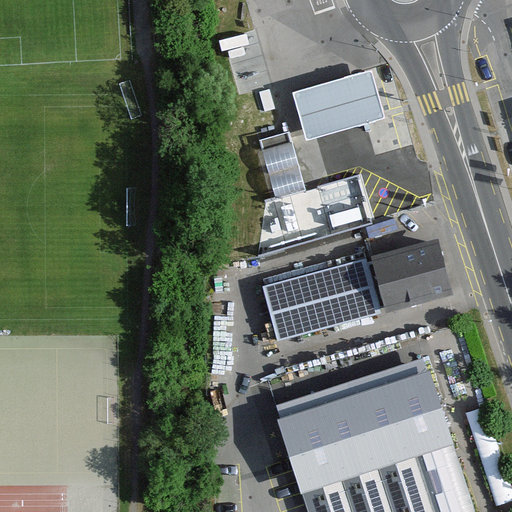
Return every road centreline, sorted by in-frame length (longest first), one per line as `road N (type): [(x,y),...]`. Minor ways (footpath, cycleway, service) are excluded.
road 1 (secondary): [(489,236),(484,179),(443,5)]
road 2 (secondary): [(392,23),(489,236)]
